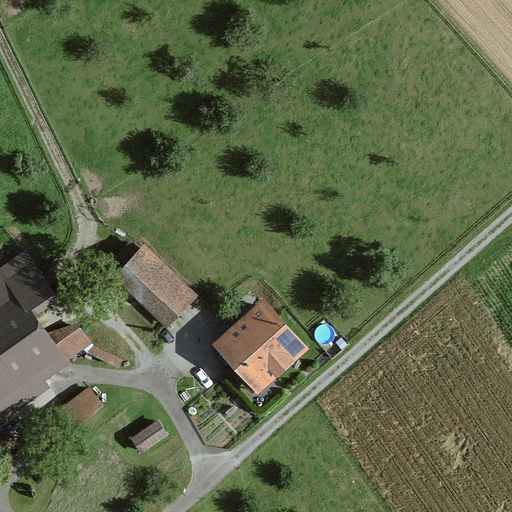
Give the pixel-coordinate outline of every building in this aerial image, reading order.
[(192,299),(134,244),(111,268),(168,321),(192,299)] [(22,249),(0,263),(0,412),(59,370),(22,320),(57,296),(22,249)] [(304,354),(256,300),(203,343),(251,398),(304,354)] [(66,315),(44,331),(65,362),(87,348),(66,315)] [(67,401),(74,420),(102,411),(96,392),(67,401)] [(168,431),(158,418),(132,437),(142,450),(168,431)]
